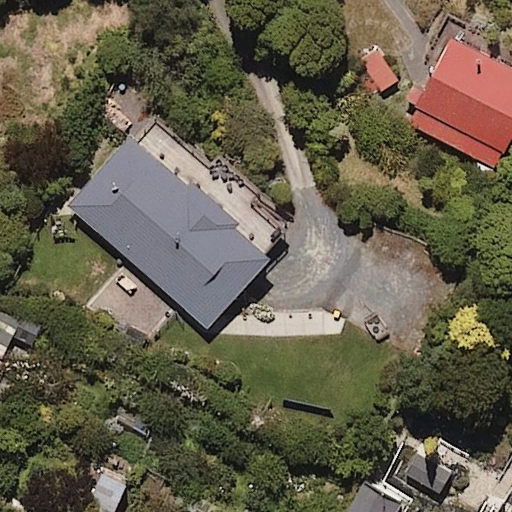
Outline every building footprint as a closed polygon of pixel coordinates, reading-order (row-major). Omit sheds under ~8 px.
[(511,122),(511,48),(452,19),(406,115),(495,158),(511,122)] [(202,173),(135,113),(66,190),(206,315),(279,233),(207,168),(202,173)] [(22,315),(0,305),(0,350),(5,352),(22,315)] [(452,464),(417,446),(405,469),(440,487),(452,464)] [(109,511),(127,470),(92,455),(67,511),(109,511)] [(391,511),(401,493),(369,476),(349,511),(391,511)]
